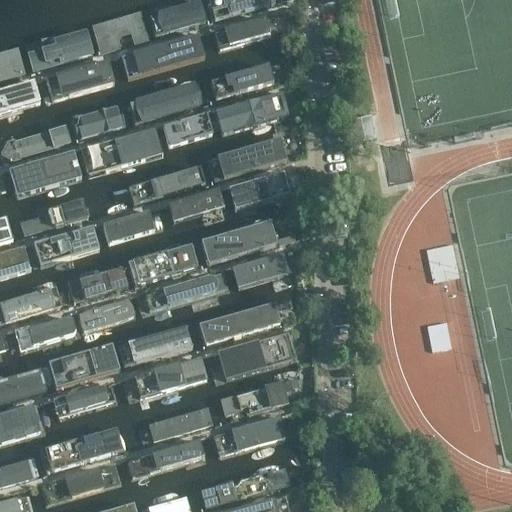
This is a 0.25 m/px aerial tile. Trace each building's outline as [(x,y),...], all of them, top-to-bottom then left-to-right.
[(271,0),(222,0),(207,4),(213,26),(274,10),(271,0)] [(201,5),(149,19),(155,42),(207,28),(201,5)] [(295,12),(286,14),(283,15),(286,26),(298,23),(295,12)] [(91,28),(100,60),(149,46),(140,15),(91,28)] [(268,23),(214,37),(218,55),(273,41),(268,23)] [(30,49),(37,77),(92,63),(84,34),(30,49)] [(132,59),(138,77),(196,60),(197,59),(199,59),(201,58),(202,56),(203,55),(204,54),(205,53),(205,51),(205,49),(205,48),(205,47),(204,46),(203,45),(203,44),(201,43),(198,43),(196,42),(193,42),(191,42),(189,43),(132,59)] [(0,88),(27,81),(19,49),(0,54),(0,88)] [(279,88),(273,67),(210,86),(216,106),(279,88)] [(95,68),(45,82),(43,83),(43,84),(42,85),(41,86),(41,87),(40,89),(41,90),(41,91),(41,93),(42,94),(43,95),(44,95),(45,96),(47,96),(48,96),(100,82),(101,82),(102,81),(103,80),(103,79),(104,77),(104,76),(104,75),(104,74),(104,72),(103,71),(102,70),(101,69),(100,69),(99,68),(98,68),(97,68),(95,68)] [(205,110),(198,86),(134,104),(141,128),(205,110)] [(0,94),(0,111),(35,102),(31,87),(0,94)] [(285,115),(279,97),(215,116),(221,134),(285,115)] [(130,131),(124,109),(74,122),(80,144),(130,131)] [(217,140),(210,115),(163,130),(170,154),(217,140)] [(0,158),(13,166),(72,149),(67,129),(7,146),(0,158)] [(163,157),(157,132),(83,150),(90,176),(163,157)] [(278,147),(216,165),(221,183),(283,165),(278,147)] [(83,176),(77,157),(18,175),(24,194),(83,176)] [(206,189),(201,172),(130,194),(135,210),(206,189)] [(294,188),(290,173),(231,191),(236,205),(294,188)] [(0,198),(9,196),(5,178),(0,178),(0,198)] [(221,195),(167,211),(173,230),(226,214),(221,195)] [(72,227),(68,212),(22,225),(27,240),(72,227)] [(104,247),(163,229),(158,212),(99,229),(104,247)] [(0,249),(15,246),(10,226),(0,229),(0,249)] [(271,227),(200,247),(207,271),(278,251),(271,227)] [(95,249),(90,232),(31,250),(36,268),(95,249)] [(0,281),(29,273),(23,252),(0,258),(0,281)] [(200,273),(195,253),(131,271),(137,291),(200,273)] [(282,259),(230,274),(237,296),(289,281),(282,259)] [(129,292),(123,272),(66,289),(72,309),(129,292)] [(233,294),(227,272),(139,298),(145,319),(233,294)] [(58,290),(0,306),(0,328),(64,310),(58,290)] [(140,320),(135,302),(78,319),(84,337),(140,320)] [(284,328),(277,304),(199,326),(206,350),(284,328)] [(14,337),(20,357),(81,339),(75,319),(14,337)] [(200,355),(192,329),(121,350),(129,376),(200,355)] [(299,366),(291,337),(213,359),(221,388),(299,366)] [(0,360),(12,357),(7,339),(0,340),(0,360)] [(118,373),(113,353),(50,370),(56,390),(118,373)] [(212,384),(206,362),(128,384),(134,405),(212,384)] [(0,409),(47,398),(42,380),(0,390),(0,409)] [(289,383),(219,402),(225,426),(296,407),(289,383)] [(119,408),(114,389),(54,406),(59,425),(119,408)] [(0,449),(44,436),(36,409),(0,420),(0,449)] [(215,429),(211,410),(141,428),(146,447),(215,429)] [(288,441),(282,419),(214,438),(220,460),(288,441)] [(116,458),(111,440),(43,459),(48,477),(116,458)] [(212,461),(206,442),(128,466),(133,485),(212,461)] [(0,493),(40,484),(35,462),(0,470),(0,493)] [(124,487),(118,466),(42,489),(48,509),(124,487)] [(219,511),(296,491),(290,470),(197,495),(201,511),(219,511)] [(0,511),(33,511),(29,497),(0,505),(0,511)] [(191,511),(188,498),(143,510),(143,511),(191,511)] [(290,511),(287,499),(237,511),(290,511)]
